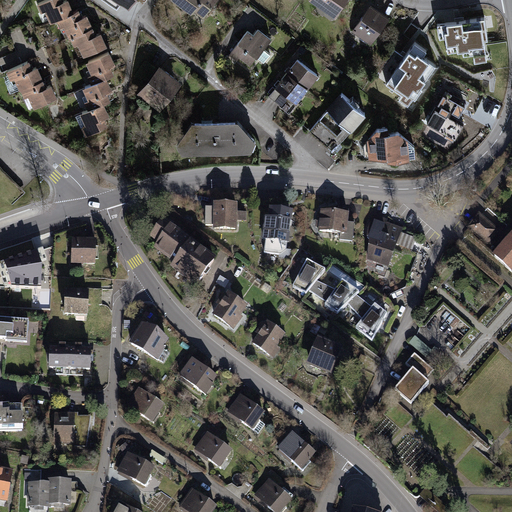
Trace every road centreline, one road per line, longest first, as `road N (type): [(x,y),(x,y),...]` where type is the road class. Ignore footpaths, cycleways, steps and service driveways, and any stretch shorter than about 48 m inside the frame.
road 1 (residential): [(348,452),(196,338),(151,284)]
road 2 (residential): [(368,409),(445,234),(417,212),(405,189)]
road 3 (residential): [(319,181),(299,153),(140,17)]
road 4 (tertiary): [(95,204),(225,174),(319,181)]
road 5 (residential): [(249,511),(189,464),(111,422)]
road 6 (tertiary): [(405,189),(473,164),(511,109)]
road 7 (residential): [(113,401),(117,315),(151,284)]
road 8 (residential): [(95,204),(0,127)]
